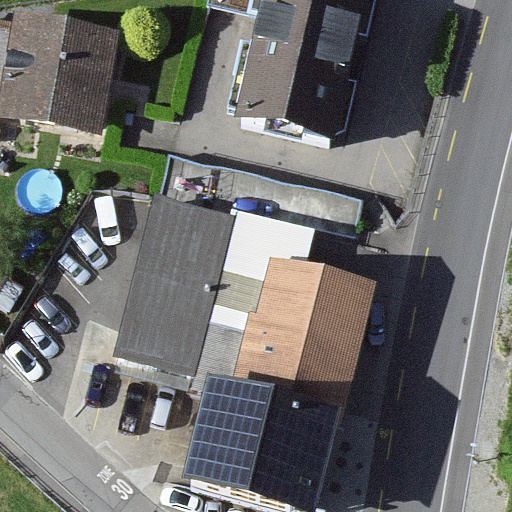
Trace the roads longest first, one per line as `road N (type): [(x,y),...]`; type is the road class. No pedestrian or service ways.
road 1 (tertiary): [(410,511),(486,100),(511,17)]
road 2 (residential): [(0,397),(122,511)]
